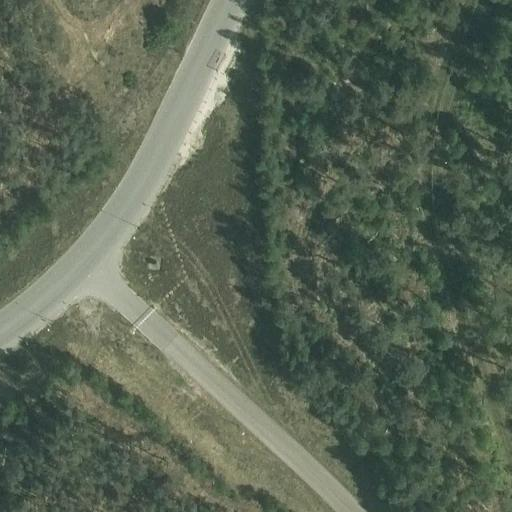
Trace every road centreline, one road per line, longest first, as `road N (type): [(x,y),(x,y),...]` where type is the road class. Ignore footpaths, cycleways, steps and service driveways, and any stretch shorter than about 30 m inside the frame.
road 1 (unclassified): [(350,511),(86,263)]
road 2 (unclassified): [(86,263),(154,163),(231,0)]
